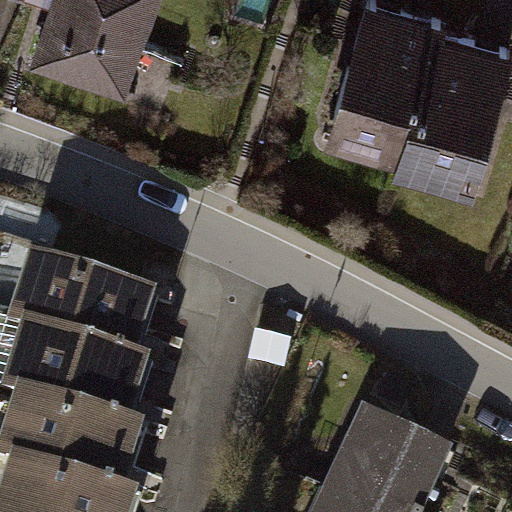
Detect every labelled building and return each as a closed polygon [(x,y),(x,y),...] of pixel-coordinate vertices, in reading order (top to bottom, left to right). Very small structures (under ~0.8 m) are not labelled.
[(162,0),(55,0),(54,5),(33,65),(128,98),(162,0)] [(453,20),(384,0),(368,0),(327,142),(400,163),(398,171),(477,194),(511,74),(511,48),(450,31),(453,20)] [(162,302),(33,259),(10,330),(25,335),(4,399),(18,403),(0,457),(0,463),(16,469),(1,511),(140,511),(143,506),(128,501),(149,436),(134,432),(155,368),(142,363),(162,302)] [(293,335),(256,327),(249,357),(286,365),(293,335)] [(422,511),(456,440),(361,396),(307,511),(422,511)]
